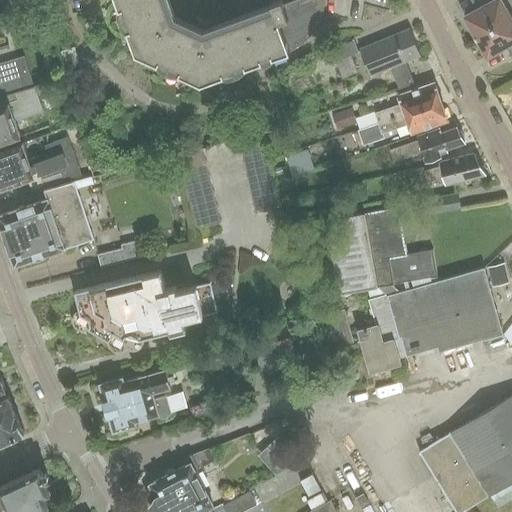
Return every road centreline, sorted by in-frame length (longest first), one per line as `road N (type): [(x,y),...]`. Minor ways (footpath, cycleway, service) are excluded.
road 1 (residential): [(511,175),(419,0)]
road 2 (residential): [(71,434),(0,266)]
